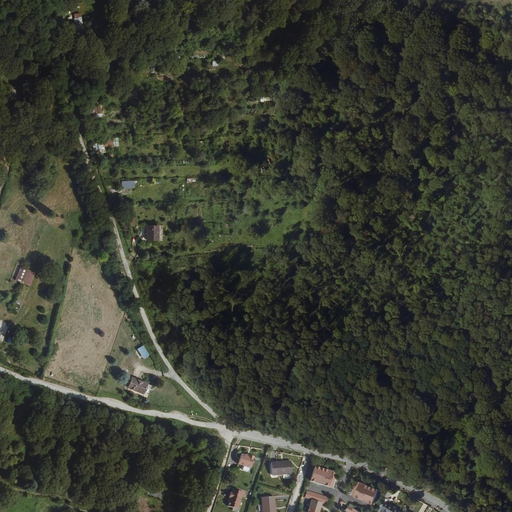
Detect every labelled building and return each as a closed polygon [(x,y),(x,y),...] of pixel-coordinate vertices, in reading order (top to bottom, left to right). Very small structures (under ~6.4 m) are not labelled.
[(83,30),(81,13),(73,14),(75,31),(83,30)] [(7,98),(16,98),(17,86),(7,86),(7,98)] [(94,116),(102,115),(100,105),(93,106),(94,116)] [(104,147),(118,145),(117,138),(113,139),(112,137),(102,139),(104,147)] [(157,226),(146,226),(146,240),(156,239),(156,234),(157,234),(157,226)] [(15,279),(30,285),(35,271),(20,265),(15,279)] [(141,344),(137,349),(141,353),(145,348),(141,344)] [(146,353),(145,350),(140,353),(137,349),(135,350),(139,357),(146,353)] [(147,388),(151,378),(131,372),(127,381),(147,388)] [(247,456),(240,453),(237,463),(250,467),(253,456),(248,454),(247,456)] [(290,459),(271,462),(272,474),(291,472),(290,459)] [(336,471),(314,464),(309,479),(332,486),(336,471)] [(379,488),(358,479),(352,494),(373,502),(379,488)] [(228,501),(227,505),(232,507),(237,508),(241,495),(243,496),(244,492),(233,488),(231,492),(230,492),(228,497),(230,497),(228,501)] [(311,498),(306,511),(318,511),(322,501),(326,502),(328,496),(306,489),(304,496),(311,498)] [(275,511),(274,495),(261,496),(262,511),(275,511)] [(382,506),(379,505),(375,511),(378,511),(386,511),(387,511),(388,511),(398,511),(400,509),(385,501),(382,506)]
